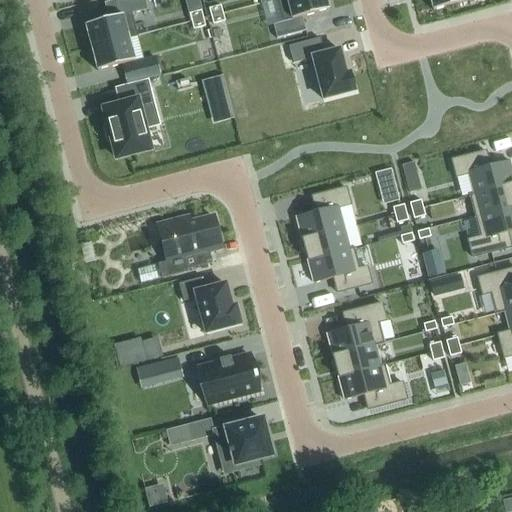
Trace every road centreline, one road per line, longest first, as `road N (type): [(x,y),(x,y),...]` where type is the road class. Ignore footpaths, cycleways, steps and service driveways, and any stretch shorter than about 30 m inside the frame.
road 1 (residential): [(511,404),(307,458),(233,180),(96,200),(80,178),(33,0)]
road 2 (unclassified): [(65,511),(0,246)]
road 3 (residential): [(369,0),(383,57),(511,25)]
